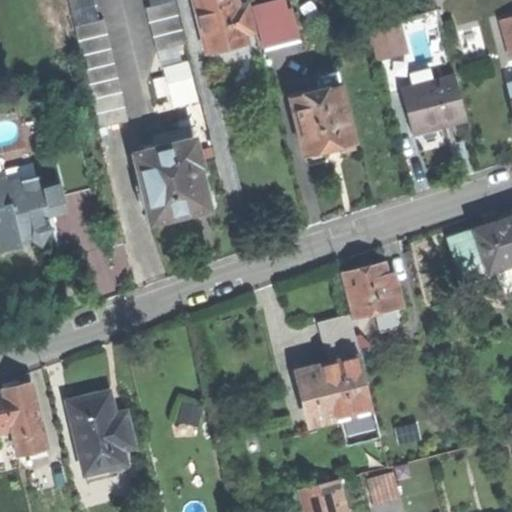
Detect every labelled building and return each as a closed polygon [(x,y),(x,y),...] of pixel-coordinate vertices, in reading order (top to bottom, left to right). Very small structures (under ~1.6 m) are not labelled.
[(155,49),(184,42),(172,0),(166,0),(143,6),(155,49)] [(193,0),(206,51),(228,46),(249,40),(247,31),(255,29),(248,1),(240,3),(239,0),(193,0)] [(266,47),(301,38),(293,7),(258,15),(266,47)] [(511,58),(511,15),(499,19),(510,59),(511,58)] [(73,26),(99,127),(128,120),(102,19),(73,26)] [(369,31),(377,59),(405,51),(398,24),(369,31)] [(165,67),(168,81),(182,77),(179,63),(165,67)] [(319,89),(290,96),(304,152),(307,152),(313,156),(320,154),(324,150),(323,147),(331,145),(340,143),(342,150),(354,147),(353,140),(354,140),(337,69),(315,74),(319,89)] [(411,73),(414,84),(431,80),(429,69),(411,73)] [(400,88),(411,132),(437,125),(466,118),(455,74),(431,80),(414,84),(400,88)] [(186,90),(182,77),(168,81),(172,94),(186,90)] [(135,153),(153,222),(184,214),(210,207),(198,163),(202,163),(195,137),(135,153)] [(24,152),(28,162),(44,156),(40,146),(24,152)] [(40,218),(39,215),(60,206),(56,196),(59,195),(44,156),(28,162),(27,162),(28,165),(14,170),(14,169),(0,174),(0,247),(18,241),(17,238),(29,233),(37,239),(42,231),(47,222),(40,218)] [(498,283),(503,299),(511,296),(511,217),(509,218),(507,211),(496,215),(498,221),(447,239),(461,281),(501,267),(505,281),(498,283)] [(343,272),(353,318),(375,313),(394,308),(402,307),(392,263),(384,265),(383,262),(363,267),(343,272)] [(397,322),(394,308),(375,313),(379,332),(396,329),(394,323),(397,322)] [(317,322),(328,365),(359,358),(349,314),(331,318),(317,322)] [(339,416),(372,408),(359,358),(328,365),(297,373),(309,423),(339,416)] [(35,385),(7,392),(15,430),(18,441),(21,454),(30,452),(49,447),(35,385)] [(7,392),(0,393),(0,433),(15,430),(7,392)] [(87,398),(70,402),(86,474),(127,465),(124,450),(135,447),(127,413),(116,416),(110,393),(87,398)] [(378,436),(372,408),(339,416),(346,444),(378,436)] [(51,457),(49,447),(30,452),(32,461),(51,457)] [(366,480),(373,506),(399,498),(392,472),(366,480)] [(344,511),(336,479),(318,484),(325,511),(344,511)] [(297,490),(302,511),(325,511),(318,484),(297,490)]
